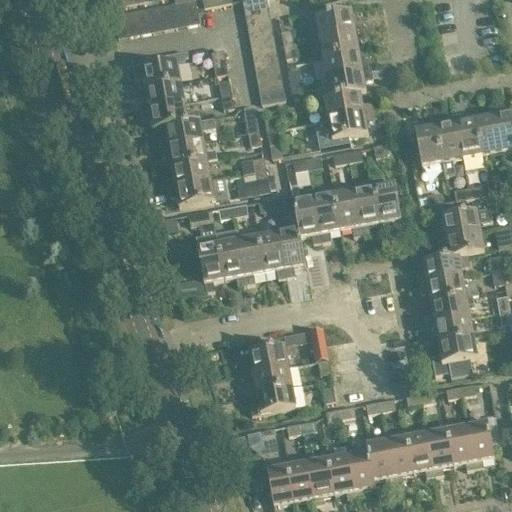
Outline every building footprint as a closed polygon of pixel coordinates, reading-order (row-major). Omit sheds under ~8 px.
[(132,0),(120,0),(119,0),(121,11),(134,8),(132,0)] [(147,0),(132,0),(134,8),(148,5),(147,0)] [(218,10),(216,0),(211,0),(202,2),(204,12),(218,10)] [(230,0),(216,0),(218,10),(232,7),(230,0)] [(266,1),(258,2),(245,5),(243,5),(245,17),(269,12),(266,1)] [(92,6),(86,7),(88,17),(108,13),(106,3),(92,5),(92,6)] [(200,28),(196,4),(184,7),(188,30),(200,28)] [(176,8),(172,9),(177,33),(188,30),(184,7),(176,8)] [(172,9),(161,11),(165,35),(177,33),(172,9)] [(351,10),(308,18),(311,33),(318,32),(320,43),(364,35),(363,26),(354,28),(351,10)] [(161,11),(149,13),(154,37),(165,35),(161,11)] [(269,12),(245,17),(247,29),(271,24),(269,12)] [(149,13),(137,15),(142,39),(154,37),(149,13)] [(137,15),(126,18),(131,41),(142,39),(137,15)] [(126,18),(114,20),(119,43),(131,41),(126,18)] [(271,24),(247,29),(250,40),(273,36),(271,24)] [(292,34),(281,36),(284,50),(294,48),(292,34)] [(364,35),(320,43),(324,63),(359,57),(357,45),(366,43),(364,35)] [(273,36),(250,40),(252,51),(275,47),(273,36)] [(275,47),(252,51),(254,63),(277,59),(275,47)] [(294,48),(284,50),(286,63),(297,61),(294,48)] [(224,55),(212,58),(216,81),(228,79),(224,55)] [(188,57),(132,67),(135,84),(144,83),(146,94),(181,88),(180,83),(183,83),(180,69),(182,69),(189,61),(188,57)] [(359,57),(324,63),(328,83),(372,75),(370,66),(362,68),(359,57)] [(277,59),(254,63),(256,75),(279,70),(277,59)] [(279,70),(256,75),(258,86),(282,82),(279,70)] [(299,74),(289,76),(291,90),(302,88),(299,74)] [(328,83),(331,103),(331,104),(361,98),(367,97),(365,85),(374,84),(372,75),(328,83)] [(282,82),(258,86),(260,98),(284,93),(282,82)] [(229,86),(219,87),(221,101),(232,99),(229,86)] [(148,105),(139,107),(140,116),(185,108),(181,88),(146,94),(148,105)] [(302,88),(291,90),(294,104),(304,102),(302,88)] [(284,93),(260,98),(263,110),(286,105),(284,93)] [(331,103),(325,104),(329,125),(374,116),(372,108),(363,110),(361,98),(331,104),(331,103)] [(232,99),(221,101),(224,115),(234,113),(232,99)] [(185,108),(140,116),(142,124),(151,123),(153,135),(165,133),(165,132),(189,128),(189,127),(200,125),(198,115),(187,117),(185,108)] [(504,110),(495,112),(503,156),(511,154),(511,117),(505,119),(504,110)] [(254,111),(244,113),(246,124),(249,138),(259,136),(256,122),(254,111)] [(488,122),(476,124),(483,160),(503,156),(495,112),(487,114),(488,122)] [(331,135),(317,137),(319,148),(368,139),(366,126),(375,125),(374,116),(329,125),(331,135)] [(464,118),(455,119),(463,164),(483,160),(476,124),(465,126),(464,118)] [(448,130),(437,132),(443,167),(443,168),(445,181),(456,180),(453,166),(463,164),(455,119),(446,121),(448,130)] [(275,121),(265,123),(267,136),(278,134),(275,121)] [(167,144),(158,145),(160,154),(207,145),(205,135),(216,133),(214,122),(200,125),(189,127),(189,128),(165,132),(165,133),(167,144)] [(424,125),(414,127),(422,171),(443,168),(443,167),(437,132),(425,134),(424,125)] [(278,134),(267,136),(270,150),(273,164),(283,162),(278,134)] [(259,136),(249,138),(251,151),(261,149),(259,136)] [(207,145),(160,154),(161,163),(170,161),(172,173),(218,164),(216,155),(209,156),(207,145)] [(388,149),(374,152),(376,163),(390,160),(388,149)] [(361,154),(347,157),(349,167),(363,165),(361,154)] [(347,157),(334,160),(335,170),(349,167),(347,157)] [(264,162),(254,164),(256,178),(267,176),(264,162)] [(321,162),(307,164),(309,175),(323,172),(321,162)] [(174,184),(165,186),(167,194),(214,186),(211,166),(218,165),(218,164),(172,173),(174,184)] [(307,164),(293,167),(295,177),(309,175),(307,164)] [(256,178),(236,182),(240,203),(271,197),(267,176),(256,178)] [(383,182),(373,184),(381,228),(392,226),(394,234),(403,233),(395,188),(384,190),(383,182)] [(364,194),(354,196),(362,240),(370,239),(369,230),(381,228),(373,184),(363,186),(364,194)] [(508,185),(495,188),(496,198),(510,196),(508,185)] [(214,186),(167,194),(168,203),(177,201),(179,213),(223,205),(223,202),(226,202),(225,195),(216,197),(214,186)] [(482,190),(468,193),(470,203),(484,200),(482,190)] [(468,193),(455,195),(457,205),(470,203),(468,193)] [(354,196),(334,200),(341,235),(352,233),(353,242),(362,240),(354,196)] [(442,197),(428,200),(430,210),(443,208),(442,197)] [(334,200),(314,203),(322,247),(331,246),(329,237),(341,235),(334,200)] [(286,202),(272,204),(274,215),(288,212),(286,202)] [(314,203),(293,207),(298,234),(300,242),(301,242),(312,240),(313,249),(322,247),(314,203)] [(272,204),(259,207),(261,217),(274,215),(272,204)] [(246,209),(232,212),(234,222),(248,219),(246,209)] [(232,212),(219,214),(221,224),(234,222),(232,212)] [(444,234),(435,236),(437,245),(481,237),(480,228),(492,226),(490,214),(442,223),(444,234)] [(212,215),(189,220),(191,232),(200,230),(215,228),(212,215)] [(202,242),(196,243),(206,298),(215,296),(213,287),(225,285),(218,249),(215,228),(200,230),(202,242)] [(298,234),(279,238),(287,283),(295,281),(293,272),(306,270),(301,242),(300,242),(298,234)] [(481,237),(437,245),(438,253),(447,252),(449,262),(449,263),(459,262),(467,261),(485,258),(481,237)] [(279,238),(259,242),(265,277),(276,275),(278,284),(287,283),(279,238)] [(259,242),(238,245),(247,290),(255,288),(254,280),(265,277),(259,242)] [(238,245),(218,249),(225,285),(236,283),(238,292),(247,290),(238,245)] [(426,279),(417,281),(419,290),(463,282),(461,274),(470,272),(467,261),(459,262),(449,263),(449,262),(424,267),(426,279)] [(500,261),(489,263),(492,277),(502,275),(500,261)] [(502,275),(492,277),(495,290),(505,289),(502,275)] [(463,282),(419,290),(420,298),(429,297),(431,308),(474,301),(479,300),(477,287),(464,290),(463,282)] [(433,319),(424,321),(426,330),(471,322),(468,311),(475,310),(474,301),(431,308),(433,319)] [(507,301),(497,303),(499,317),(510,315),(507,301)] [(511,327),(510,315),(499,317),(502,330),(511,328),(511,327)] [(471,322),(426,330),(428,339),(436,337),(439,348),(474,342),(471,322)] [(324,342),(312,344),(317,367),(318,367),(328,365),(324,342)] [(441,360),(432,362),(435,381),(450,378),(451,384),(473,379),(471,364),(478,363),(474,342),(439,348),(441,360)] [(252,370),(243,372),(245,380),(289,372),(287,360),(295,358),(293,350),(250,358),(252,370)] [(328,365),(318,367),(321,380),(331,378),(328,365)] [(289,372),(245,380),(246,388),(255,387),(257,399),(292,392),(289,372)] [(474,390),(460,392),(462,402),(476,399),(474,390)] [(259,410),(250,411),(252,421),(296,413),(292,392),(257,399),(259,410)] [(333,392),(323,394),(326,408),(336,406),(333,392)] [(460,392),(446,395),(448,404),(462,402),(460,392)] [(434,397),(420,400),(422,409),(436,407),(434,397)] [(420,400),(406,402),(408,412),(422,409),(420,400)] [(394,404),(380,407),(382,417),(396,414),(394,404)] [(380,407),(366,410),(368,419),(382,417),(380,407)] [(354,412),(340,414),(342,424),(356,421),(354,412)] [(340,414),(326,417),(328,427),(342,424),(340,414)] [(315,427),(301,429),(303,439),(317,436),(315,427)] [(488,428),(468,432),(475,474),(484,473),(483,466),(495,463),(488,428)] [(301,429),(287,432),(289,441),(303,439),(301,429)] [(468,432),(447,435),(454,471),(465,469),(467,476),(475,474),(468,432)] [(275,434),(260,437),(262,446),(277,443),(275,434)] [(447,435),(428,439),(435,481),(444,480),(442,473),(454,471),(447,435)] [(428,439),(408,443),(414,478),(426,476),(427,483),(435,481),(428,439)] [(231,442),(234,460),(248,457),(245,440),(231,442)] [(408,443),(388,446),(395,489),(404,487),(403,480),(414,478),(408,443)] [(388,446),(367,450),(368,457),(374,486),(386,483),(387,490),(395,489),(388,446)] [(368,457),(348,460),(356,503),(365,501),(364,495),(375,492),(374,486),(368,457)] [(348,460),(328,464),(335,500),(346,498),(347,505),(356,503),(348,460)] [(328,464),(308,468),(316,510),(325,509),(323,502),(335,500),(328,464)] [(308,468),(288,471),(295,507),(306,505),(307,511),(316,510),(308,468)] [(288,471),(268,475),(274,511),(283,511),(283,509),(295,507),(288,471)]
